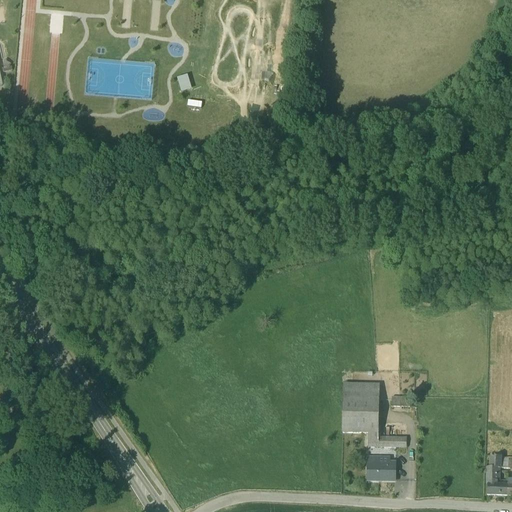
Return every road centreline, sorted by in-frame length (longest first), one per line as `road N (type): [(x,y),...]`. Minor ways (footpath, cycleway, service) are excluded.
road 1 (tertiary): [(0,268),(159,511)]
road 2 (unclassified): [(445,511),(267,493),(231,495),(199,511)]
